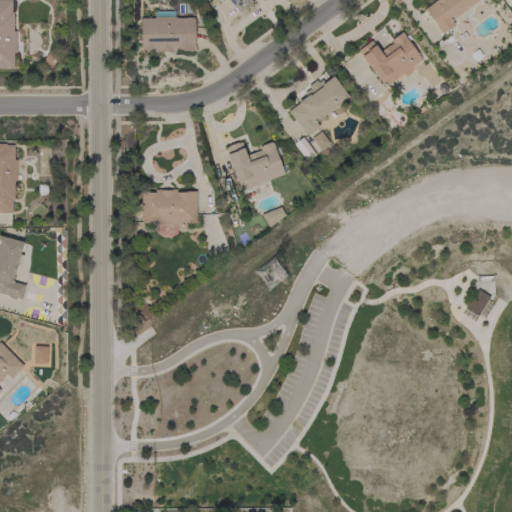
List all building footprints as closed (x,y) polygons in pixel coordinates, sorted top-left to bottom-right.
[(15,53),(13,53),(13,67),(4,67),(4,68),(0,68),(0,0),(11,0),(11,12),(12,12),(13,31),(15,31),(15,53)] [(250,0),(252,2),(238,12),(235,8),(234,9),(227,0),(250,0)] [(441,34),(436,27),(423,9),(433,2),(435,0),(476,0),(450,20),(454,25),(441,34)] [(168,52),(168,51),(162,51),(162,52),(153,52),(153,49),(149,49),(149,50),(140,50),(140,47),(140,18),(153,18),(153,17),(154,17),(154,11),(174,11),(174,17),(175,17),(175,18),(185,18),(185,17),(192,17),(192,18),(194,18),(194,47),(195,47),(195,50),(192,50),(192,51),(182,51),(182,50),(179,50),(179,49),(175,49),(175,52),(168,52)] [(384,87),(379,80),(378,81),(360,57),(361,56),(357,51),(371,41),(379,52),(388,45),(388,46),(392,43),(390,40),(401,32),(405,37),(404,37),(421,59),(384,87)] [(288,112),(298,104),(297,103),(305,96),(303,93),(309,89),(308,86),(315,80),(317,83),(321,80),(323,83),(332,76),(347,97),(315,121),(318,126),(306,136),(288,112)] [(307,136),(317,151),(328,143),(317,128),(307,136)] [(313,155),(305,161),(292,143),(300,137),(313,155)] [(279,145),(282,153),(276,155),(283,174),(240,191),(237,182),(236,183),(226,155),(227,154),(225,148),(227,147),(227,146),(237,142),(237,143),(240,142),(245,156),(256,152),(260,150),(259,147),(261,147),(260,146),(270,142),(270,143),(272,142),(274,147),(279,145)] [(16,181),(13,181),(13,201),(12,201),(11,213),(0,213),(0,144),(5,144),(5,145),(13,145),(13,160),(16,160),(16,181)] [(176,233),(174,233),(174,234),(173,234),(173,235),(171,235),(171,237),(169,237),(162,238),(162,237),(161,237),(161,236),(160,236),(160,235),(158,235),(158,234),(156,234),(156,233),(153,233),(153,223),(140,223),(140,191),(150,191),(150,192),(154,192),(154,190),(176,189),(176,192),(180,192),(195,191),(195,223),(193,223),(193,224),(186,224),(186,223),(176,223),(176,225),(175,225),(176,233)] [(284,215),(268,227),(260,215),(279,207),(284,215)] [(0,293),(0,235),(22,242),(19,255),(22,256),(19,265),(16,264),(11,282),(24,285),(20,299),(0,293)] [(476,316),(464,308),(476,289),(488,297),(476,316)] [(0,344),(22,366),(10,379),(5,374),(0,379),(0,344)] [(30,363),(47,365),(48,347),(32,346),(30,363)]
